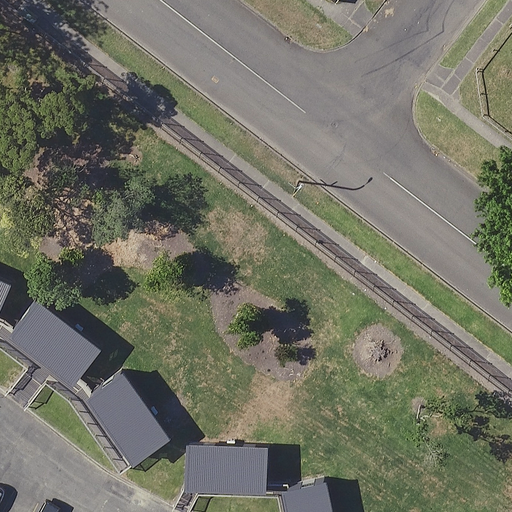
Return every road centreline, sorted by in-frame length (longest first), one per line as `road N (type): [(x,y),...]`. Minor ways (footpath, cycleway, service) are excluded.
road 1 (residential): [(161,0),(339,137)]
road 2 (residential): [(339,137),(511,270)]
road 3 (residential): [(339,137),(438,0)]
